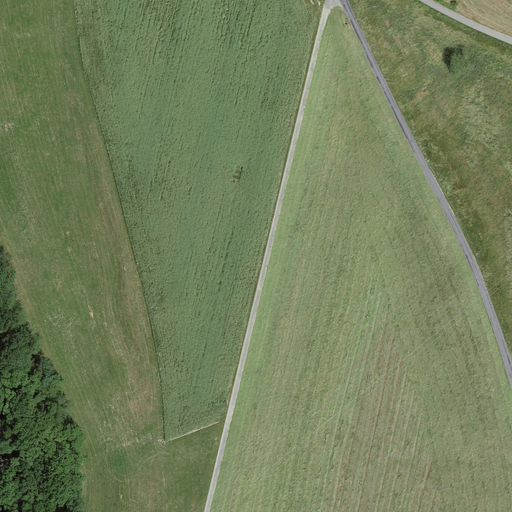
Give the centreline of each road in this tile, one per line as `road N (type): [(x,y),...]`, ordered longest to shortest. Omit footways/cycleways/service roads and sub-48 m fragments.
road 1 (track): [(205,511),(329,0)]
road 2 (track): [(511,386),(478,277),(343,0)]
